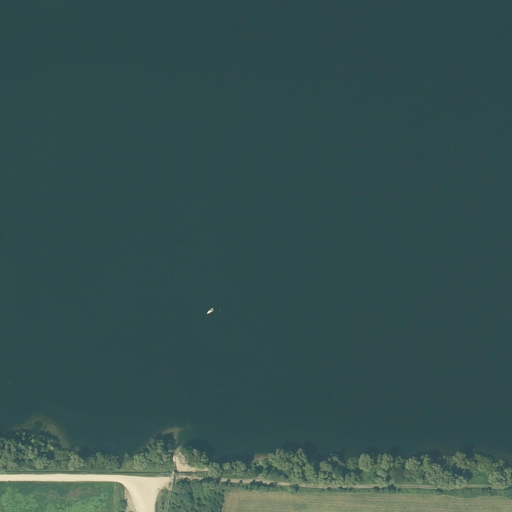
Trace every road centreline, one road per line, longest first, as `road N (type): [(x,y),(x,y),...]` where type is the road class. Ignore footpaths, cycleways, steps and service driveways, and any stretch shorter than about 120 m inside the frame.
road 1 (track): [(511,487),(135,479)]
road 2 (track): [(0,477),(135,479),(148,511)]
